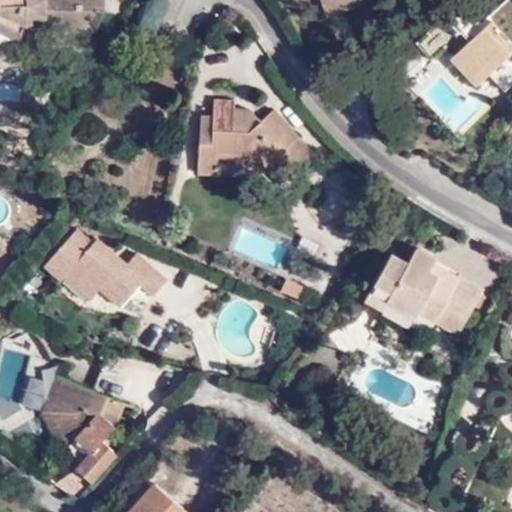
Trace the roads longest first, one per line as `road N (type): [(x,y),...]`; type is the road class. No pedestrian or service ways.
road 1 (residential): [(0,451),(78,510),(210,394),(241,403),(408,511)]
road 2 (residential): [(511,222),(372,142),(294,64),(256,0)]
